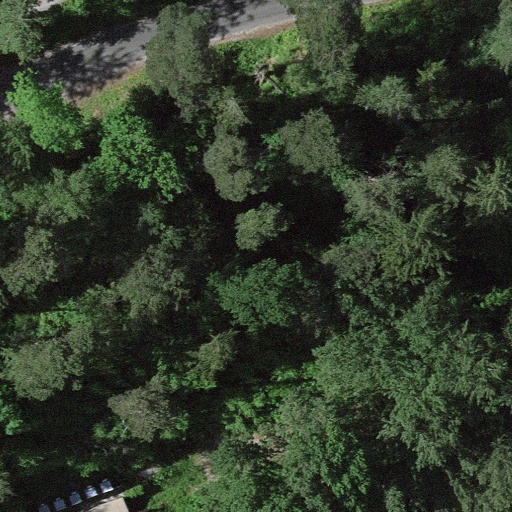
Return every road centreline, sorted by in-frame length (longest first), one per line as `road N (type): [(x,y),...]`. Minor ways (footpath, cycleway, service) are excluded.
road 1 (track): [(0,328),(86,270),(185,178),(220,129),(272,4)]
road 2 (tertiary): [(0,93),(189,22),(293,0)]
